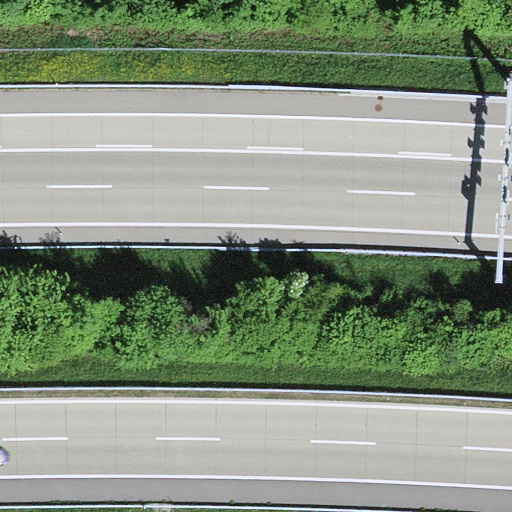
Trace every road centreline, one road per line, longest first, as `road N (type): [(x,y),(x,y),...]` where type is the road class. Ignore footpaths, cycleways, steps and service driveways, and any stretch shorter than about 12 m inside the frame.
road 1 (motorway): [(511,199),(0,187)]
road 2 (motorway): [(0,442),(511,453)]
